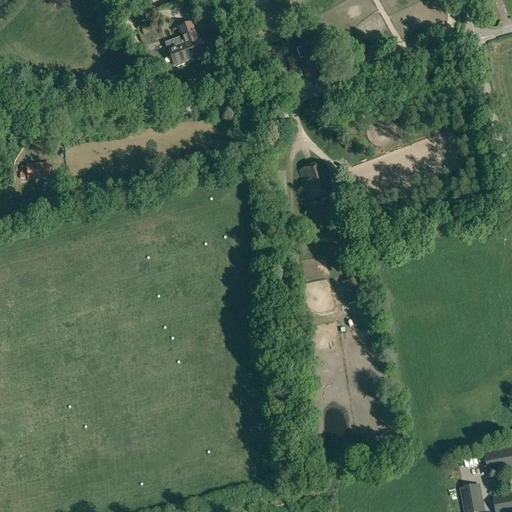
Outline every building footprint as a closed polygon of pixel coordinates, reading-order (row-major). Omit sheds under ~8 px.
[(185,46),(169,52),(174,66),(205,54),(199,39),(197,40),(191,24),(179,28),(185,46)] [(274,54),(279,53),(279,50),(277,45),(275,44),(271,46),(270,48),(272,53),(274,54)] [(296,49),(299,58),(296,59),(296,57),(286,60),(293,80),(303,77),(297,61),(300,60),(309,85),(321,80),(311,52),(312,50),(310,47),(309,46),(308,45),(296,49)] [(322,163),(300,171),(304,183),(303,184),(309,200),(332,192),(322,163)] [(27,167),(21,167),(22,179),(28,178),(28,180),(52,178),(51,164),(27,166),(27,167)] [(342,284),(346,305),(359,302),(363,318),(368,317),(364,300),(359,279),(342,284)] [(511,468),(511,455),(511,449),(485,454),(489,473),(511,468)] [(458,488),(462,511),(481,511),(484,511),(479,484),(458,488)] [(511,511),(511,492),(492,496),(495,511),(511,511)]
